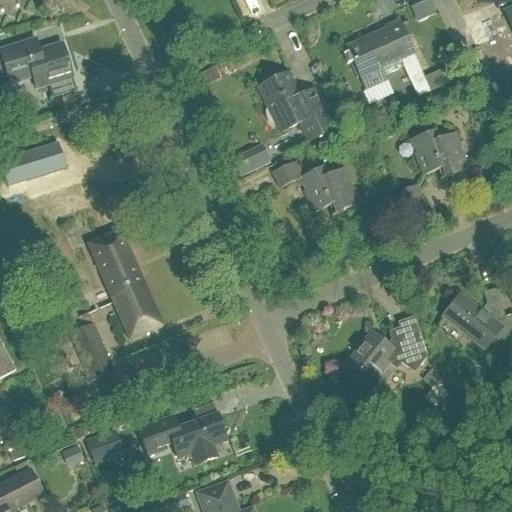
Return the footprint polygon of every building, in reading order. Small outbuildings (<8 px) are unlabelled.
[(511,10),(503,15),(511,33),(511,10)] [(429,96),(400,30),(346,53),(364,95),(386,85),(379,69),(399,61),(416,101),(429,96)] [(48,87),(52,100),(75,92),(61,46),(38,53),(35,42),(0,52),(0,55),(9,87),(33,80),(36,91),(48,87)] [(304,108),(289,76),(257,91),(278,136),(298,127),(307,146),(333,133),(319,102),(304,108)] [(438,142),(434,133),(408,144),(423,178),(435,173),(439,183),(468,171),(453,136),(438,142)] [(57,144),(0,162),(0,170),(6,190),(65,171),(57,144)] [(304,178),(296,163),(271,176),(279,193),(297,184),(313,216),(326,209),(331,220),(359,206),(342,171),(325,180),(319,170),(304,178)] [(425,214),(416,187),(388,196),(397,224),(425,214)] [(160,327),(119,233),(88,246),(129,341),(160,327)] [(511,316),(503,319),(493,290),(481,294),(487,310),(480,312),(459,296),(441,319),(482,350),(489,342),(489,345),(511,337),(511,316)] [(63,291),(33,304),(46,334),(64,326),(91,389),(114,379),(110,371),(91,326),(86,315),(75,320),(63,291)] [(377,391),(392,371),(395,374),(401,366),(413,376),(426,359),(412,320),(400,325),(402,331),(395,334),(398,342),(385,347),(368,333),(345,363),(359,374),(355,380),(370,392),(377,391)] [(0,382),(16,374),(0,343),(0,382)] [(221,429),(216,416),(177,431),(172,418),(137,431),(147,459),(166,452),(165,448),(172,446),(177,462),(190,457),(194,468),(217,460),(213,449),(227,444),(225,439),(228,432),(221,429)] [(20,449),(8,453),(12,464),(24,459),(20,449)] [(83,463),(78,449),(62,456),(68,469),(83,463)] [(13,511),(28,504),(43,496),(30,472),(0,487),(0,511),(13,511)] [(236,511),(227,486),(198,496),(203,511),(236,511)] [(168,511),(198,511),(195,501),(168,510),(168,511)]
